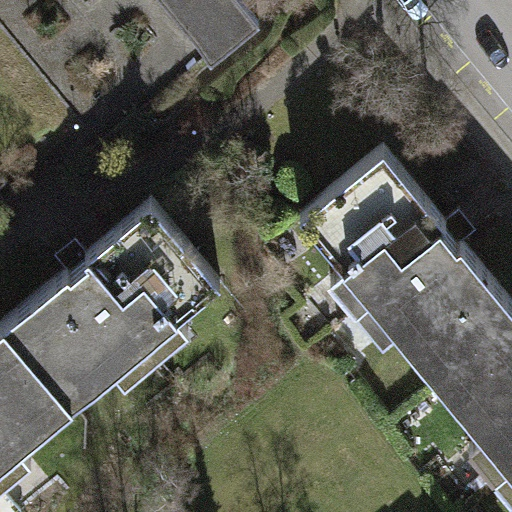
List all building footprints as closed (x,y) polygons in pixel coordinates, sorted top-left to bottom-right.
[(243,0),(163,0),(212,59),(260,20),(243,0)] [(434,206),(373,133),(288,204),(329,252),(315,264),(368,327),(382,316),(423,365),(508,294),(434,206)] [(0,294),(0,329),(51,392),(97,356),(110,372),(178,317),(164,301),(204,268),(136,184),(77,232),(0,294)] [(511,298),(508,294),(423,365),(472,423),(457,436),(510,499),(511,497),(511,298)] [(0,329),(0,463),(20,447),(6,430),(51,392),(0,329)]
